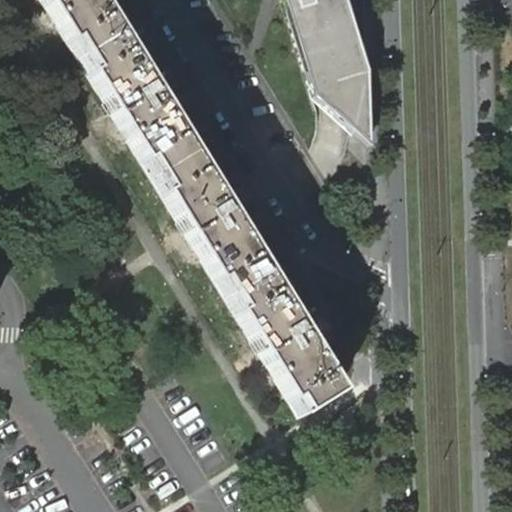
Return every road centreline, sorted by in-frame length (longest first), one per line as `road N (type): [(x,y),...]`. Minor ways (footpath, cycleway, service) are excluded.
road 1 (residential): [(484,511),(466,0)]
road 2 (residential): [(163,0),(308,235),(401,292)]
road 3 (residential): [(392,0),(401,292)]
road 4 (residential): [(401,292),(408,511)]
